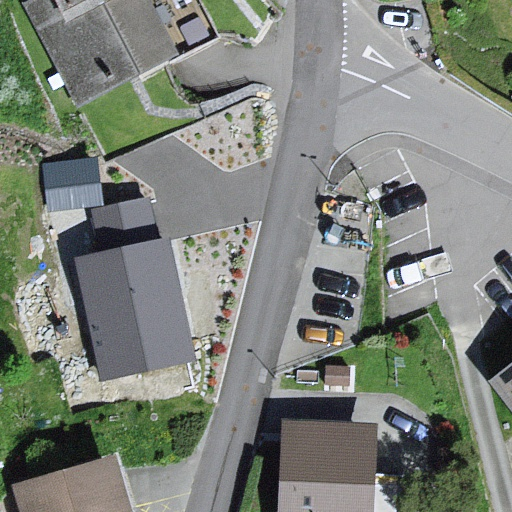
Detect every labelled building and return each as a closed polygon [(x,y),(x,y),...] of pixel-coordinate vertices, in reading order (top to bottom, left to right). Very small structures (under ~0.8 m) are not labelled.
[(66,0),(67,2),(41,16),(84,101),(173,54),(144,0),(66,0)] [(162,192),(108,191),(109,152),(48,150),(46,196),(98,197),(97,234),(161,236),(162,192)] [(191,360),(169,250),(85,267),(107,377),(191,360)] [(371,511),(377,428),(294,423),(288,511),(371,511)] [(129,511),(118,470),(27,494),(31,511),(129,511)]
